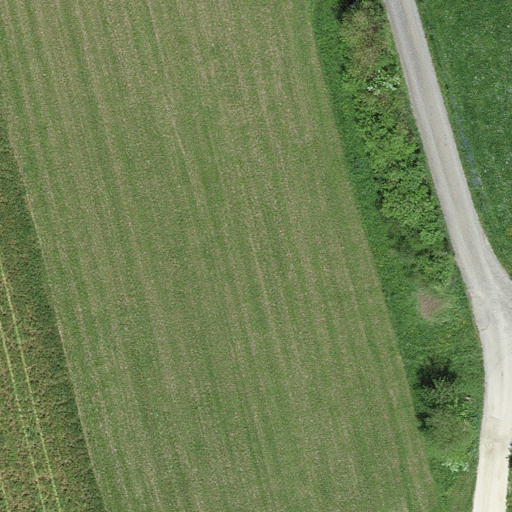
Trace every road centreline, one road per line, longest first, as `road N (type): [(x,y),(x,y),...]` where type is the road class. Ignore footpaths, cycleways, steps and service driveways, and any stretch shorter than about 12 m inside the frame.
road 1 (residential): [(511,306),(486,268),(407,0)]
road 2 (track): [(492,511),(511,378)]
